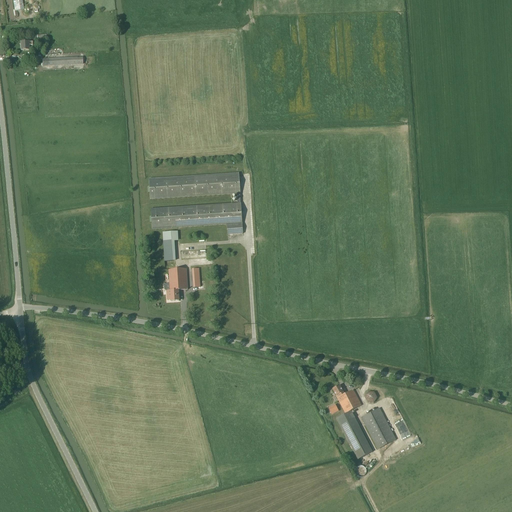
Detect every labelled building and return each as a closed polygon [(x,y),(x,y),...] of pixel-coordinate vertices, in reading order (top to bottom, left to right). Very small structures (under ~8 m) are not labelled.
[(13,0),(15,11),(24,10),(22,0),(13,0)] [(33,50),(32,42),(20,43),(21,51),(33,50)] [(83,65),(82,57),(42,59),(43,67),(83,65)] [(150,199),(237,194),(238,203),(151,209),(152,229),(227,225),(228,235),(243,234),(241,203),(240,194),(239,173),(149,179),(150,199)] [(178,241),(178,231),(163,232),(165,262),(176,261),(175,241),(178,241)] [(169,270),(170,291),(179,290),(188,290),(186,269),(169,270)] [(179,290),(170,291),(167,291),(167,300),(171,300),(171,302),(179,301),(179,290)] [(362,406),(353,390),(345,395),(340,385),(332,389),(346,414),(362,406)] [(374,392),(368,392),(364,397),(367,403),(374,403),(377,398),(374,392)] [(396,440),(380,408),(361,418),(378,450),(396,440)] [(342,429),(358,460),(372,453),(358,427),(351,414),(346,417),(338,422),(342,429)] [(362,466),(361,466),(360,466),(359,466),(358,467),(357,468),(356,468),(356,469),(355,470),(355,472),(355,473),(356,474),(356,475),(357,476),(358,476),(359,477),(360,477),(361,477),(362,477),(363,477),(364,476),(365,476),(365,475),(366,474),(366,473),(367,472),(367,471),(366,470),(366,469),(365,468),(365,467),(364,467),(363,466),(362,466)]
